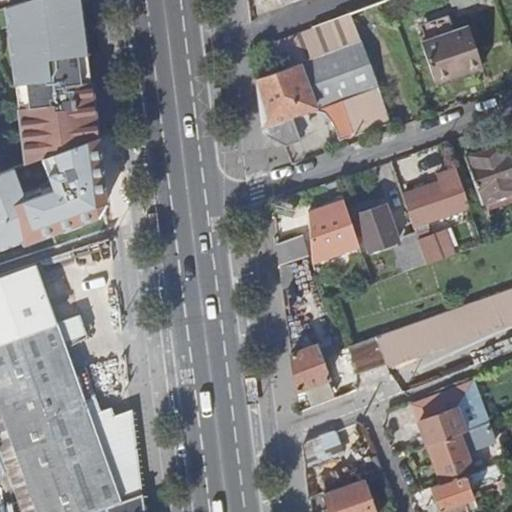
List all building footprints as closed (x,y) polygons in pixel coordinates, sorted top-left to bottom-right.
[(27,0),(11,5),(2,9),(5,28),(14,94),(20,93),(22,101),(15,102),(23,165),(41,159),(64,149),(97,137),(80,0),(27,0)] [(391,122),(350,14),(273,42),(282,69),(276,71),(264,76),(256,79),(263,133),(284,145),(285,148),(288,146),(287,145),(300,140),(293,119),(294,119),(318,110),(329,114),(337,129),(340,141),(391,122)] [(464,74),(483,67),(469,27),(455,32),(449,16),(422,25),(428,41),(421,43),(435,81),(463,71),(464,74)] [(485,72),(483,67),(464,74),(463,71),(435,81),(438,89),(485,72)] [(64,149),(41,159),(51,191),(101,162),(97,137),(64,149)] [(511,157),(508,145),(467,159),(481,204),(511,192),(511,157)] [(76,208),(95,201),(105,200),(104,186),(101,162),(51,191),(24,200),(14,168),(0,173),(0,244),(79,215),(76,208)] [(459,179),(404,197),(414,228),(469,208),(459,179)] [(350,218),(344,199),(309,211),(314,262),(360,245),(357,237),(350,218)] [(386,206),(350,218),(357,237),(364,234),(369,250),(397,242),(386,206)] [(419,235),(428,261),(459,251),(450,225),(419,235)] [(398,249),(406,272),(428,265),(419,241),(417,235),(403,240),(405,246),(398,249)] [(303,236),(277,245),(280,266),(307,256),(303,236)] [(307,256),(280,266),(280,267),(307,258),(307,256)] [(0,275),(0,343),(53,325),(32,264),(0,275)] [(295,276),(281,280),(286,314),(305,307),(295,276)] [(81,338),(74,318),(53,326),(61,349),(81,338)] [(0,432),(5,431),(92,399),(82,372),(71,376),(61,349),(53,326),(0,343),(0,432)] [(384,364),(376,338),(348,347),(357,374),(384,364)] [(291,356),(295,392),(327,380),(316,346),(291,356)] [(471,385),(450,393),(456,409),(478,401),(471,385)] [(419,423),(427,445),(428,444),(460,433),(487,423),(479,400),(478,401),(456,409),(450,393),(417,406),(423,422),(419,423)] [(92,399),(5,431),(35,511),(90,511),(140,494),(133,443),(130,412),(111,418),(108,409),(97,413),(92,399)] [(302,439),(311,465),(349,453),(340,427),(302,439)] [(460,433),(428,444),(441,485),(473,474),(460,433)] [(441,485),(430,489),(435,505),(437,511),(439,511),(473,500),(470,491),(485,485),(484,482),(488,480),(496,483),(499,490),(509,486),(500,464),(473,474),(441,485)] [(371,511),(361,481),(323,495),(328,511),(371,511)] [(90,511),(99,511),(115,506),(117,511),(141,511),(140,494),(90,511)] [(477,511),(473,500),(439,511),(477,511)]
